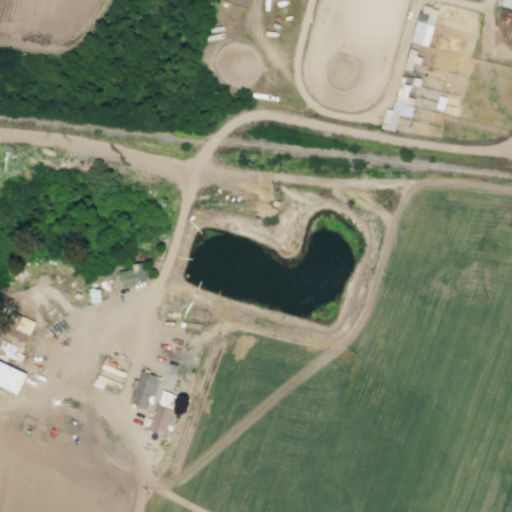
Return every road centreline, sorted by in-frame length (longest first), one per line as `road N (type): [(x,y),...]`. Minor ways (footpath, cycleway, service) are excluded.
road 1 (track): [(194,169),(398,189),(511,190),(150,485)]
road 2 (track): [(0,135),(95,143),(194,169)]
road 3 (track): [(0,45),(64,48),(111,0)]
